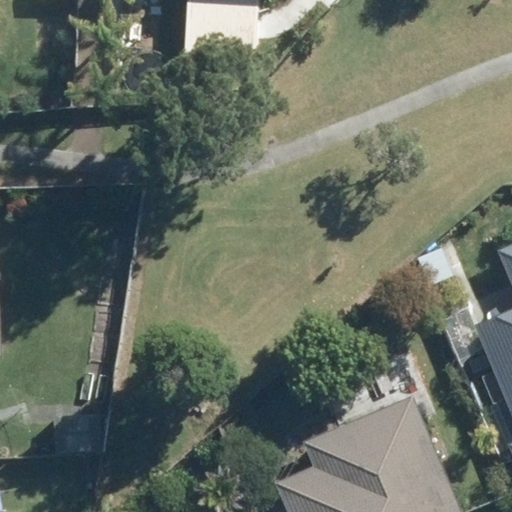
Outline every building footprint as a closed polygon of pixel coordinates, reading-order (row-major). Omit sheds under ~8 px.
[(74,3),(41,3),(41,34),(73,34),(74,3)] [(148,77),(116,79),(117,106),(150,104),(148,77)] [(453,276),(440,245),(412,258),(426,289),(453,276)] [(0,348),(11,348),(5,248),(0,247),(0,348)] [(511,306),(486,318),(511,379),(511,306)] [(472,511),(424,394),(317,438),(327,463),(288,479),(301,511),(472,511)] [(97,415),(52,417),(55,456),(99,452),(97,415)]
